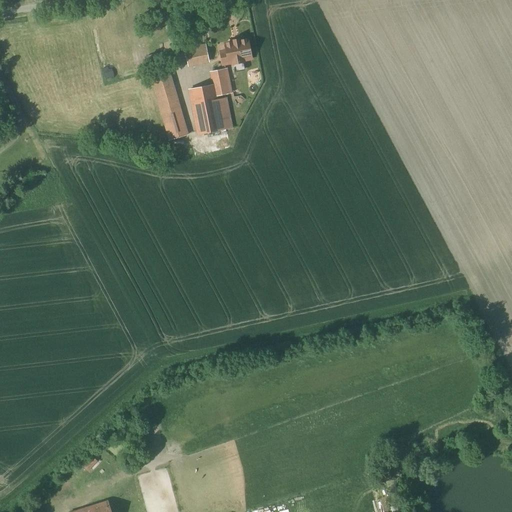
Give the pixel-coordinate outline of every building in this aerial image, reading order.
[(224,42),(225,46),(219,48),(221,61),(253,57),(249,37),(224,42)] [(206,46),(186,50),(190,68),(209,64),(206,46)] [(170,67),(151,73),(171,141),(190,135),(170,67)] [(214,86),(216,96),(242,92),(238,70),(218,72),(221,85),(214,86)] [(216,96),(214,86),(190,90),(199,135),(231,129),(225,99),(217,100),(216,96)] [(110,511),(104,491),(66,503),(69,511),(110,511)]
